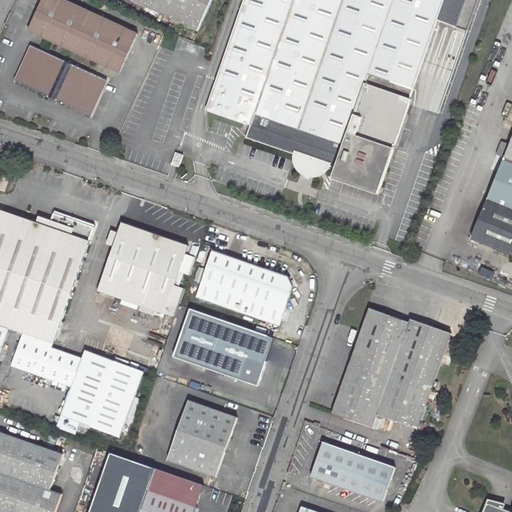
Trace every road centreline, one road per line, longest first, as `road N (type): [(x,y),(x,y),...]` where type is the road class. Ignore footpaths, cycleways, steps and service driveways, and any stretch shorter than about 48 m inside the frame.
road 1 (unclassified): [(345,252),(0,132)]
road 2 (unclassified): [(345,252),(255,511)]
road 3 (unknown): [(432,283),(511,36)]
road 4 (unknown): [(484,0),(394,219)]
road 5 (unknown): [(195,149),(394,219)]
road 6 (unknown): [(496,336),(419,511)]
road 7 (unknown): [(209,69),(171,66),(140,136),(148,149),(171,141),(195,149)]
road 8 (unclassified): [(511,311),(345,252)]
